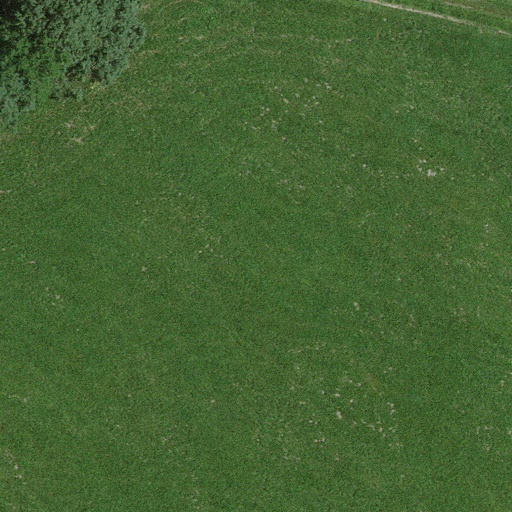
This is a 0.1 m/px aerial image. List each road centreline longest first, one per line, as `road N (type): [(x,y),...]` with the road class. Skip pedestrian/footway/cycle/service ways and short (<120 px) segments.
road 1 (track): [(0,138),(68,104),(167,0)]
road 2 (track): [(371,0),(511,31)]
